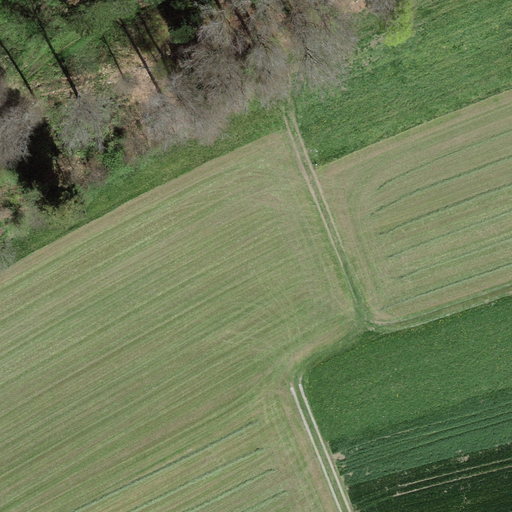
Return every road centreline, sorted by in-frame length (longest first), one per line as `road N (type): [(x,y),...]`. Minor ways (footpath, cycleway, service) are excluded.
road 1 (track): [(235,0),(361,315),(357,335),(296,375),(346,511)]
road 2 (track): [(511,287),(393,327),(361,327)]
road 3 (track): [(0,81),(132,0)]
